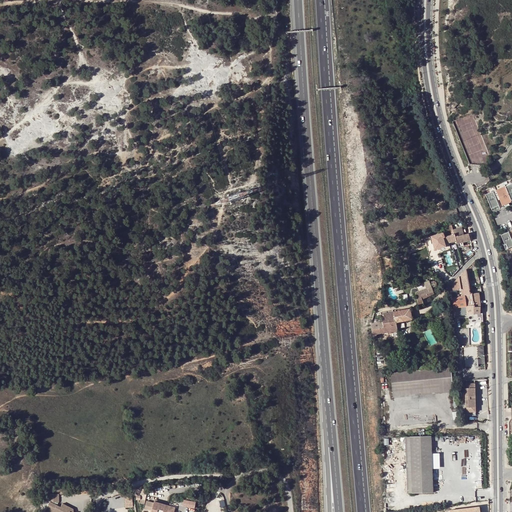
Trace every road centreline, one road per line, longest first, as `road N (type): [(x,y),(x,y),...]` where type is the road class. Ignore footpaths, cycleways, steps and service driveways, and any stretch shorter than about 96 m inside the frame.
road 1 (secondary): [(422,0),(429,97),(490,285),(495,511)]
road 2 (motorway): [(362,511),(321,0)]
road 3 (secondary): [(498,323),(483,229),(435,96),(429,0)]
road 4 (motorway): [(312,214),(339,511)]
road 5 (motorway): [(312,214),(329,511)]
road 6 (residential): [(291,511),(282,480),(263,473),(152,479),(99,498),(95,511)]
road 7 (motorway): [(297,0),(312,214)]
road 8 (secondary): [(501,511),(498,323)]
